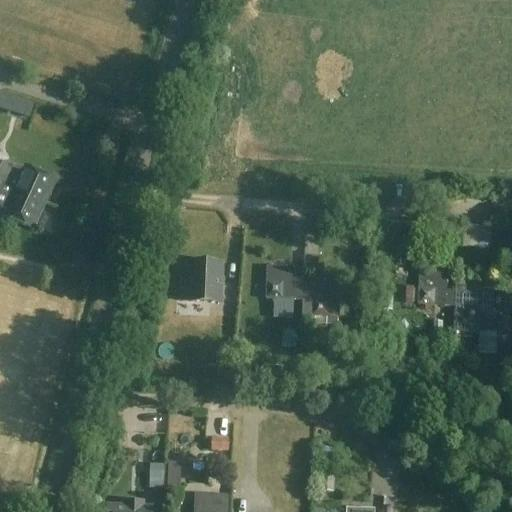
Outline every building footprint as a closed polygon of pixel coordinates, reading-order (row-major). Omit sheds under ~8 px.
[(0,96),(0,95),(0,112),(12,116),(16,101),(0,96)] [(10,162),(1,166),(0,167),(0,185),(0,186),(44,206),(54,183),(51,181),(53,176),(41,171),(38,175),(10,162)] [(0,218),(31,233),(44,206),(0,186),(0,209),(3,211),(0,217),(0,218)] [(446,252),(445,265),(453,266),(454,253),(446,252)] [(221,307),(224,264),(186,263),(185,279),(181,279),(180,305),(221,307)] [(302,303),(303,288),(293,287),(294,272),(267,271),(266,302),(302,303)] [(455,310),(456,295),(448,295),(447,278),(420,277),(419,308),(455,310)] [(303,288),(302,303),(312,304),(311,320),(339,321),(340,289),(303,288)] [(456,295),(455,310),(454,334),(480,335),(480,357),(497,357),(498,335),(491,335),(492,327),(493,296),(456,295)] [(376,301),(362,301),(362,324),(376,324),(376,301)] [(433,325),(433,338),(442,338),(442,325),(433,325)] [(282,331),(281,348),(292,349),(294,332),(282,331)] [(216,358),(215,374),(228,375),(229,359),(216,358)] [(263,372),(262,389),(279,390),(280,373),(263,372)] [(210,439),(210,453),(228,453),(228,440),(210,439)] [(165,470),(165,491),(179,490),(179,467),(165,467),(165,470)] [(151,470),(151,494),(165,494),(165,491),(165,470),(151,470)] [(315,478),(314,492),(332,493),(333,479),(315,478)] [(226,511),(227,499),(195,498),(194,511),(226,511)]
